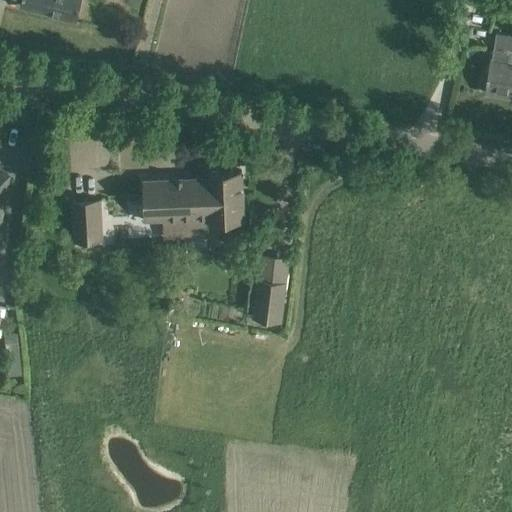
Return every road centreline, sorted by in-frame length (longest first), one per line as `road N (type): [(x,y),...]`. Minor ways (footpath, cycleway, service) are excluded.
road 1 (unclassified): [(424,147),(0,73)]
road 2 (unclassified): [(424,147),(467,0)]
